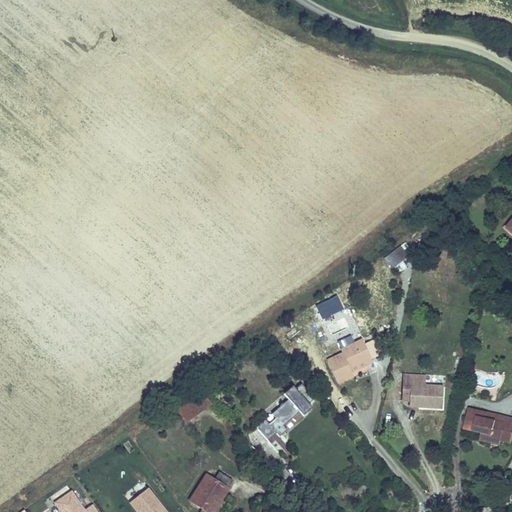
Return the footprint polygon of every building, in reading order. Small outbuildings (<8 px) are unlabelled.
[(393,270),(409,258),(401,248),(385,261),(393,270)] [(354,364),(377,352),(367,332),(344,343),(346,348),(331,355),(345,379),(358,372),(357,370),(354,364)] [(379,357),(377,352),(354,364),(357,370),(379,357)] [(419,378),(418,394),(418,400),(451,402),(452,380),(430,379),(430,369),(411,368),(410,377),(419,378)] [(409,393),(418,394),(419,378),(410,377),(409,393)] [(478,386),(479,379),(471,377),(470,384),(478,386)] [(320,397),(307,383),(301,388),(298,385),(289,394),(294,399),(289,404),(288,403),(285,405),(286,406),(278,414),(282,418),(276,424),(271,420),(263,428),(275,441),(280,437),(278,435),(282,432),(283,433),(287,437),(294,430),(290,426),(320,397)] [(203,392),(179,410),(188,421),(213,404),(203,392)] [(511,431),(511,407),(473,400),(470,419),(488,422),(486,431),(506,434),(506,431),(511,431)] [(209,475),(189,503),(203,511),(213,511),(233,484),(219,474),(215,480),(209,475)] [(167,511),(147,486),(127,501),(135,511),(167,511)] [(83,507),(71,489),(52,501),(55,505),(45,511),(97,511),(91,503),(83,507)]
